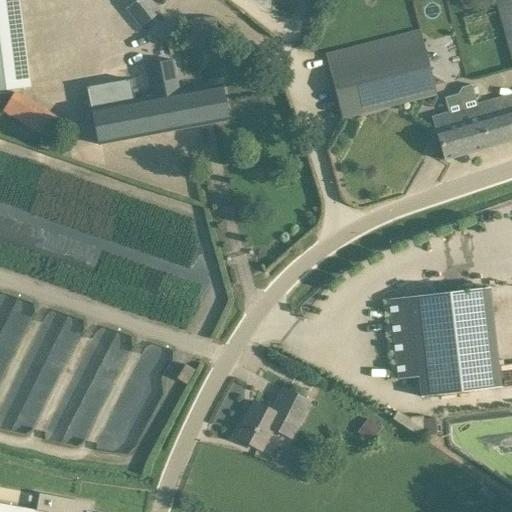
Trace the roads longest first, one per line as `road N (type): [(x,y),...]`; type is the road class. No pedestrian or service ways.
road 1 (unclassified): [(159,511),(203,400),(239,335),(282,282),(347,233),(401,206),(511,168)]
road 2 (unknown): [(208,0),(274,49),(347,233)]
road 3 (unknown): [(0,279),(224,362)]
